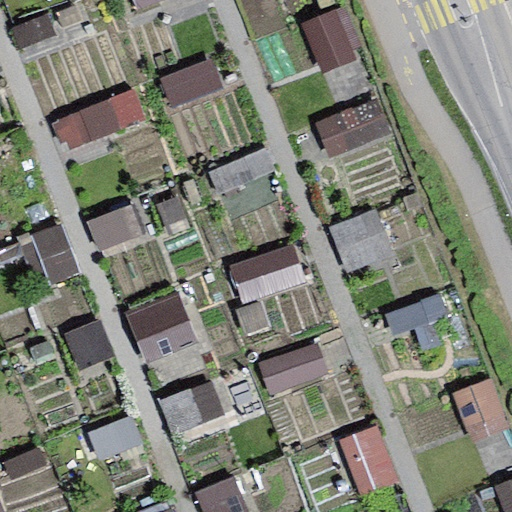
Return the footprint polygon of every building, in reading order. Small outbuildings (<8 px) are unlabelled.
[(134,0),(140,14),(172,0),(134,0)] [(342,11),(301,29),(321,77),(353,63),(349,54),(359,50),(342,11)] [(213,57),(162,78),(176,114),(227,93),(213,57)] [(140,92),(57,120),(68,154),(151,126),(140,92)] [(379,100),(320,126),(337,166),(397,139),(379,100)] [(270,152),(213,173),(222,199),(280,178),(270,152)] [(134,209),(93,226),(105,254),(146,238),(134,209)] [(334,231),(352,276),(398,257),(379,212),(334,231)] [(64,224),(30,237),(51,291),(85,279),(64,224)] [(296,247),(234,270),(248,308),(310,284),(296,247)] [(176,297),(131,314),(151,365),(196,348),(176,297)] [(102,324),(64,338),(77,372),(115,358),(102,324)] [(320,343),(263,364),(275,395),(331,373),(320,343)] [(493,383),(453,398),(472,447),(511,432),(493,383)] [(215,384),(163,401),(173,434),(225,417),(215,384)] [(380,430),(345,444),(368,499),(403,485),(380,430)] [(248,511),(236,481),(196,497),(201,511),(248,511)]
